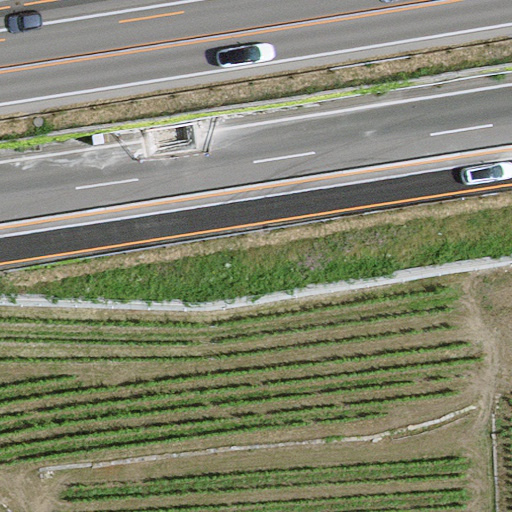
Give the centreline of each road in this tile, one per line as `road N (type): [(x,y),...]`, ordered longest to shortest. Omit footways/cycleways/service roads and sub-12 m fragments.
road 1 (motorway): [(0,201),(511,126)]
road 2 (motorway): [(426,0),(0,63)]
